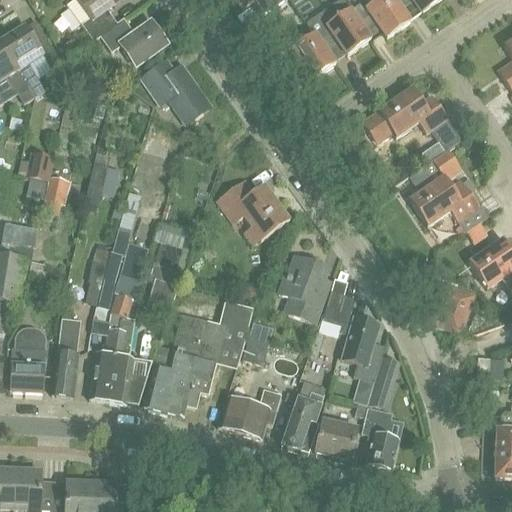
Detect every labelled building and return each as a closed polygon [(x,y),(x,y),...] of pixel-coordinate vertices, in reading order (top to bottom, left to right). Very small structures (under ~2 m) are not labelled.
[(77,0),(66,8),(80,28),(92,45),(98,40),(116,28),(104,12),(120,1),(119,0),(77,0)] [(241,13),(260,0),(232,0),(241,13)] [(288,0),(260,0),(255,4),(264,17),(289,0),(288,0)] [(362,6),(349,14),(366,39),(378,31),(386,43),(410,27),(401,15),(391,0),(375,0),(378,3),(366,12),(362,6)] [(413,7),(420,17),(421,19),(445,3),(443,0),(391,0),(401,15),(413,7)] [(342,3),(319,18),(322,22),(309,31),(314,38),(326,56),(338,48),(346,60),(370,44),(366,39),(349,14),(342,3)] [(122,23),(116,28),(98,40),(110,57),(120,49),(135,69),(163,49),(148,28),(133,39),(122,23)] [(42,59),(52,76),(62,69),(42,37),(32,43),(24,31),(0,45),(0,49),(27,91),(33,102),(44,95),(28,68),(42,59)] [(314,38),(290,54),(311,85),(335,68),(326,56),(314,38)] [(73,42),(57,52),(67,66),(82,56),(73,42)] [(511,43),(502,50),(511,64),(496,75),(511,97),(511,43)] [(27,91),(0,49),(0,108),(2,107),(0,102),(0,85),(6,81),(23,108),(33,102),(27,91)] [(180,73),(174,77),(166,66),(142,83),(159,107),(166,102),(184,126),(207,110),(180,73)] [(361,126),(368,137),(375,147),(391,136),(395,142),(417,127),(425,138),(446,123),(430,99),(421,106),(411,92),(361,126)] [(443,181),(458,171),(446,154),(409,180),(421,197),(409,204),(427,231),(450,215),(457,225),(479,211),(460,183),(449,190),(443,181)] [(20,164),(17,176),(47,182),(51,162),(30,157),(28,166),(20,164)] [(109,160),(96,157),(83,212),(98,216),(108,171),(107,171),(109,160)] [(387,175),(394,188),(408,180),(403,173),(397,177),(393,172),(387,175)] [(49,174),(47,184),(43,201),(38,225),(57,229),(61,209),(64,210),(67,196),(77,198),(79,188),(70,186),(71,179),(49,174)] [(252,250),(260,244),(288,224),(263,188),(251,197),(243,185),(215,205),(231,228),(242,220),(251,232),(244,237),(252,250)] [(148,282),(153,289),(147,311),(145,320),(165,326),(177,291),(172,289),(177,273),(182,253),(189,255),(194,238),(159,227),(153,245),(160,247),(148,282)] [(12,229),(5,259),(0,258),(0,313),(1,304),(18,307),(25,262),(30,263),(36,235),(12,229)] [(511,256),(502,242),(468,266),(487,293),(509,277),(511,281),(511,256)] [(111,251),(97,247),(88,286),(89,286),(84,304),(88,309),(96,310),(111,251)] [(129,247),(116,299),(124,301),(135,304),(149,252),(129,247)] [(109,314),(122,259),(110,256),(103,284),(104,284),(97,311),(107,314),(109,314)] [(322,270),(294,260),(287,282),(283,281),(277,297),(293,302),(287,318),(315,328),(326,294),(315,290),(322,270)] [(48,269),(31,265),(28,278),(45,282),(48,269)] [(51,273),(50,276),(48,289),(60,292),(63,276),(51,273)] [(408,296),(422,313),(432,288),(415,281),(408,296)] [(242,288),(241,301),(258,302),(259,289),(242,288)] [(441,289),(427,325),(459,337),(473,301),(441,289)] [(322,324),(340,329),(338,336),(345,338),(350,317),(355,302),(330,295),(322,324)] [(94,371),(89,404),(107,407),(117,335),(118,335),(119,325),(126,326),(127,322),(128,316),(131,317),(135,304),(124,301),(116,299),(111,316),(105,360),(96,359),(94,371)] [(224,305),(220,321),(249,328),(253,312),(224,305)] [(107,314),(97,311),(96,311),(93,323),(104,326),(107,314)] [(63,312),(59,346),(58,356),(56,356),(54,373),(51,399),(56,399),(73,401),(75,385),(78,359),(76,359),(80,326),(71,325),(72,313),(63,312)] [(232,373),(242,333),(181,318),(172,353),(157,349),(151,368),(156,369),(144,413),(183,423),(188,401),(222,410),(231,373),(232,373)] [(129,356),(133,327),(134,323),(127,322),(126,326),(119,325),(118,335),(117,335),(107,407),(125,410),(132,363),(124,362),(125,355),(129,356)] [(352,381),(373,387),(381,361),(370,358),(373,348),(378,330),(353,323),(341,364),(356,368),(352,381)] [(249,341),(269,348),(273,332),(253,326),(249,341)] [(43,398),(44,374),(45,354),(46,342),(43,337),(39,334),(34,332),(26,331),(21,333),(17,335),(15,340),(14,353),(11,353),(9,397),(43,398)] [(243,363),(263,369),(269,348),(249,341),(243,363)] [(477,382),(481,382),(481,381),(488,382),(489,363),(478,362),(476,381),(477,381),(477,382)] [(391,381),(378,377),(369,409),(382,413),(391,381)] [(304,385),(296,408),(282,450),(309,457),(317,426),(316,425),(322,409),(319,408),(325,392),(304,385)] [(217,432),(263,444),(263,443),(262,443),(266,428),(272,430),(274,422),(280,399),(262,394),(258,411),(244,407),(232,403),(227,402),(219,431),(218,431),(217,432)] [(354,419),(363,421),(367,409),(357,407),(354,419)] [(511,409),(511,410),(511,414),(505,413),(501,419),(500,432),(497,432),(495,482),(511,482),(511,409)] [(369,455),(366,469),(378,472),(380,475),(384,476),(387,475),(391,476),(398,445),(383,441),(384,436),(387,437),(391,419),(367,413),(361,437),(369,439),(365,454),(369,455)] [(314,458),(316,458),(350,466),(357,433),(323,424),(318,442),(314,458)] [(0,511),(13,511),(15,475),(0,474),(0,511)] [(52,511),(39,511),(40,476),(15,475),(13,511),(52,511)] [(90,511),(92,488),(66,487),(64,511),(58,511),(52,511),(90,511)] [(115,489),(92,488),(90,511),(116,511),(117,489),(115,489)]
